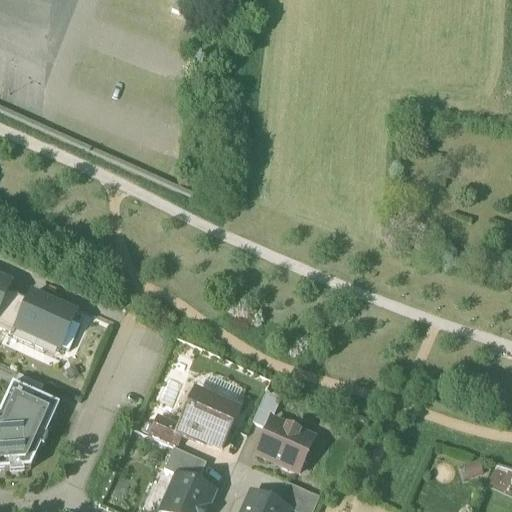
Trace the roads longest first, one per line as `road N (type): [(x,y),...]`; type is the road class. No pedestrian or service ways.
road 1 (track): [(511,348),(435,324),(0,132)]
road 2 (residential): [(62,511),(128,362)]
